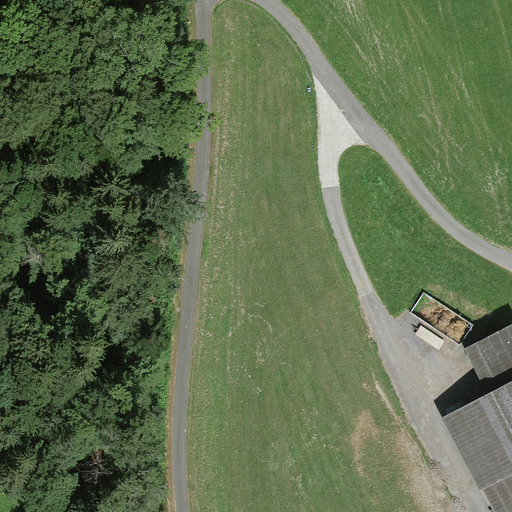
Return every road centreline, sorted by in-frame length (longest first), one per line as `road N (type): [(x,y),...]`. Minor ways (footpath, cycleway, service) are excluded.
road 1 (track): [(204,0),(199,181),(174,452),(181,511)]
road 2 (track): [(350,107),(287,20),(261,0)]
